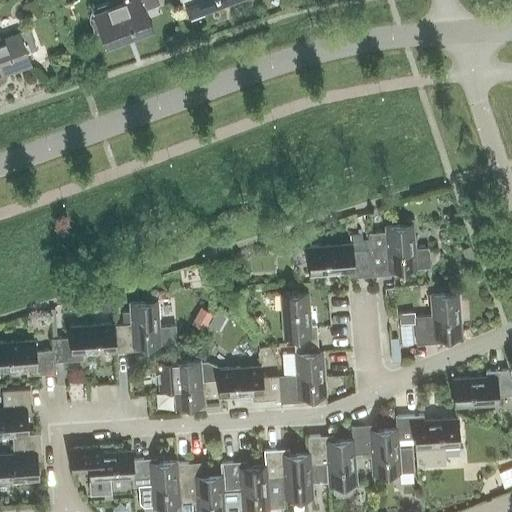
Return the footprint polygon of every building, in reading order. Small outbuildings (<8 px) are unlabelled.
[(111,0),(112,0),(106,2),(86,10),(94,31),(99,29),(106,49),(153,32),(145,8),(159,3),(157,0),(111,0)] [(182,0),(189,18),(238,0),(182,0)] [(30,28),(20,32),(0,39),(0,74),(31,64),(27,51),(36,48),(30,28)] [(370,248),(372,274),(384,273),(383,269),(433,265),(431,247),(415,249),(412,223),(385,225),(386,230),(368,232),(370,248)] [(372,274),(370,248),(366,248),(365,240),(362,240),(361,234),(351,235),(351,243),(308,247),(311,274),(343,272),(344,277),(372,274)] [(295,352),(318,351),(316,324),(311,324),(308,291),(281,293),(284,338),(294,337),(295,352)] [(461,335),(458,292),(431,294),(432,314),(414,316),(414,312),(400,313),(400,323),(414,322),(416,344),(429,343),(428,337),(461,335)] [(113,325),(114,350),(114,352),(127,351),(127,346),(177,343),(176,325),(159,327),(157,301),(130,303),(131,324),(113,325)] [(198,306),(192,321),(204,327),(211,311),(198,306)] [(114,350),(113,325),(113,323),(70,326),(71,336),(52,337),(53,349),(54,360),(82,358),(81,352),(114,350)] [(54,360),(53,349),(34,350),(33,340),(0,341),(0,369),(26,368),(27,374),(55,372),(54,360)] [(278,376),(280,397),(280,402),(291,401),(291,396),(325,394),(322,350),(318,351),(295,352),(296,374),(278,376)] [(201,381),(199,361),(199,360),(172,362),(157,363),(158,390),(173,389),(175,405),(207,403),(208,408),(221,407),(219,380),(201,381)] [(280,397),(278,376),(261,377),(260,366),(220,369),(220,365),(208,360),(199,361),(201,381),(219,380),(220,396),(252,394),(252,399),(280,397)] [(497,395),(511,394),(511,380),(508,367),(485,369),(486,375),(453,378),(455,405),(497,402),(497,395)] [(28,435),(27,434),(25,401),(30,401),(29,388),(2,390),(3,409),(0,409),(0,436),(12,436),(28,435)] [(396,440),(397,440),(416,438),(418,464),(446,462),(445,446),(459,445),(458,418),(423,420),(423,414),(395,416),(395,427),(396,440)] [(396,440),(395,427),(378,429),(378,423),(351,425),(352,439),(353,454),(372,453),(373,473),(399,472),(412,471),(411,447),(398,448),(397,440),(396,440)] [(12,436),(13,454),(0,454),(0,481),(38,479),(36,446),(40,446),(40,433),(27,434),(28,435),(12,436)] [(352,439),(334,440),(333,434),(319,435),(307,436),(308,453),(309,465),(329,464),(330,480),(330,485),(334,484),(334,490),(337,495),(349,494),(352,490),(352,483),(355,483),(353,454),(352,439)] [(108,478),(131,477),(131,459),(130,449),(96,451),(96,445),(70,447),(72,471),(88,470),(90,493),(108,491),(108,478)] [(308,453),(289,454),(288,447),(276,449),(264,450),(265,465),(265,479),(284,478),(285,498),(311,496),(310,481),(330,480),(329,464),(309,465),(308,453)] [(131,459),(131,477),(132,486),(137,486),(138,503),(143,506),(154,505),(154,511),(179,511),(176,464),(176,460),(152,461),(152,458),(131,459)] [(242,461),(219,462),(220,475),(221,491),(241,490),(242,511),(267,509),(267,506),(285,505),(285,498),(284,478),(265,479),(265,465),(243,466),(242,461)] [(202,463),(176,464),(179,511),(197,510),(197,511),(242,511),(241,490),(221,491),(220,475),(202,476),(202,463)] [(127,511),(126,498),(115,499),(116,511),(127,511)]
